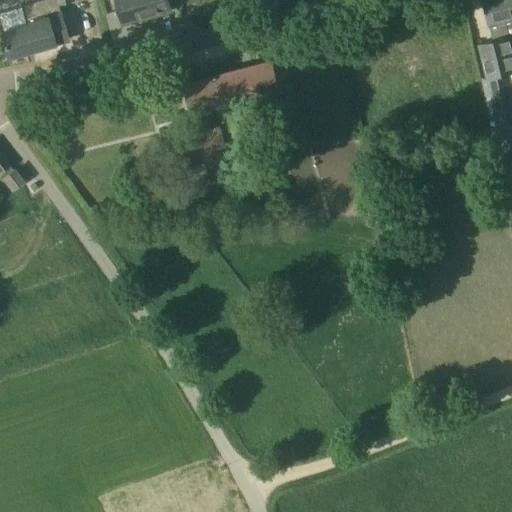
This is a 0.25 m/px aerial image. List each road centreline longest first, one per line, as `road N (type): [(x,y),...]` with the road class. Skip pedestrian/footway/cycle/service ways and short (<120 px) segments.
road 1 (unclassified): [(261,511),(0,116)]
road 2 (unclassified): [(0,87),(366,0)]
road 3 (track): [(248,484),(337,465),(511,390)]
